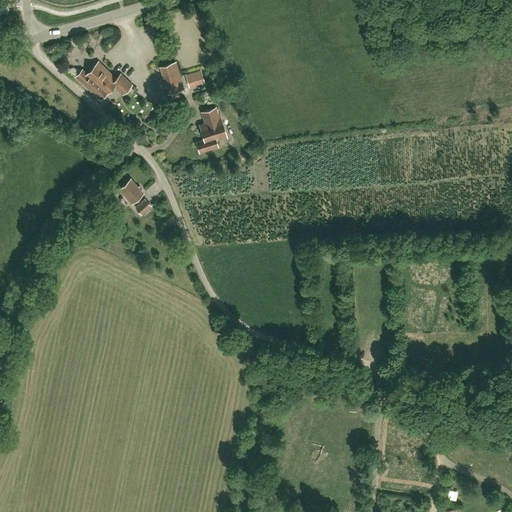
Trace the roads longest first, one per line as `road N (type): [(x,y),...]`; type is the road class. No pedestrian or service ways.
road 1 (unclassified): [(368,366),(268,340),(230,318),(154,168),(30,41)]
road 2 (track): [(508,385),(409,378),(368,366)]
road 3 (unclassified): [(30,41),(160,0)]
